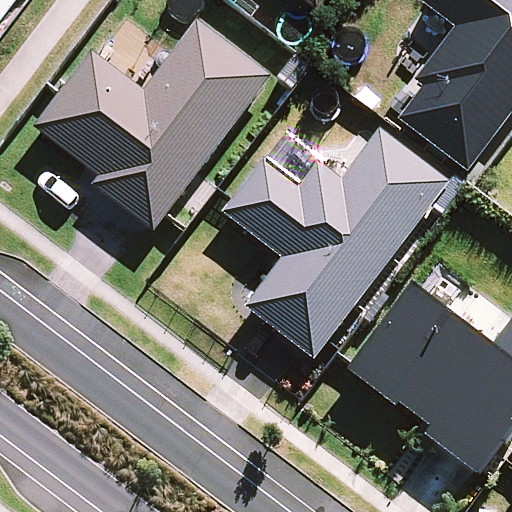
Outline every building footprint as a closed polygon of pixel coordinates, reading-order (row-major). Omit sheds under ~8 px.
[(0,0),(0,25),(19,0),(0,0)] [(290,0),(314,18),(327,0),(290,0)] [(464,180),(511,115),(511,0),(422,0),(416,9),(452,35),(412,89),(421,95),(395,129),(464,180)] [(151,237),(267,84),(194,30),(142,98),(88,58),(30,135),(96,184),(90,192),(151,237)] [(243,316),(311,368),(446,191),(377,139),(340,188),(315,170),(297,193),(261,166),(220,220),(281,266),(243,316)] [(511,327),(489,357),(407,294),(342,377),(393,416),(396,412),(426,435),(422,441),(479,485),(511,443),(511,327)]
